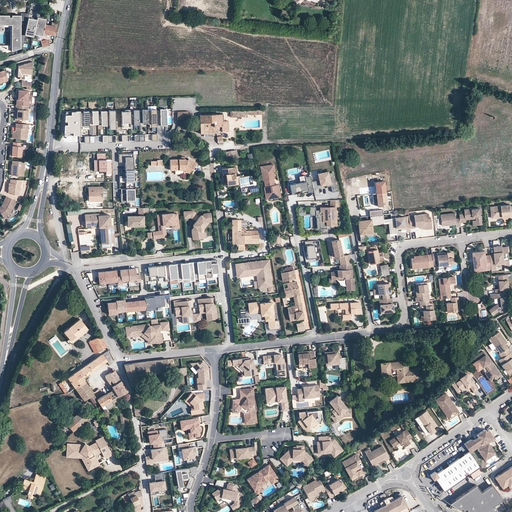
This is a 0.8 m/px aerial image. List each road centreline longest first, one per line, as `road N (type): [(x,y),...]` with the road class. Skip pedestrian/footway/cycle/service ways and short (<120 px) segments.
road 1 (residential): [(230,347),(211,158)]
road 2 (residential): [(461,238),(402,248),(403,320),(372,330)]
road 3 (residential): [(317,338),(290,198),(311,196)]
road 4 (residential): [(48,145),(155,143),(173,130),(174,111)]
road 5 (tertiary): [(68,0),(48,145)]
road 6 (residential): [(372,330),(350,220),(354,205)]
